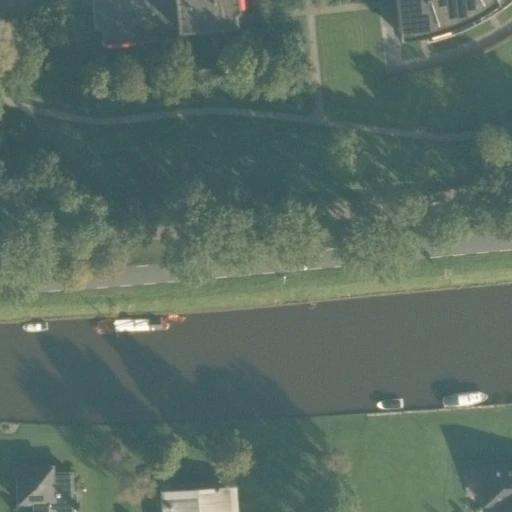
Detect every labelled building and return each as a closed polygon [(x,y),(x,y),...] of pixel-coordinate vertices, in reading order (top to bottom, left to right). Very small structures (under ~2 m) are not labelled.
[(92,0),(95,17),(96,29),(103,29),(104,45),(180,37),(180,29),(238,23),(237,17),(237,10),(240,10),(239,0),(92,0)] [(511,0),(395,0),(399,35),(414,33),(424,31),(426,42),(448,36),(469,27),(488,17),(507,4),(511,0)] [(15,477),(16,504),(31,504),(31,511),(71,511),(70,474),(51,475),(51,468),(29,468),(29,464),(12,464),(12,477),(15,477)] [(511,511),(511,464),(484,466),(486,498),(503,497),(503,511),(511,511)] [(227,511),(226,488),(213,489),(210,493),(194,494),(194,498),(169,500),(169,511),(227,511)]
